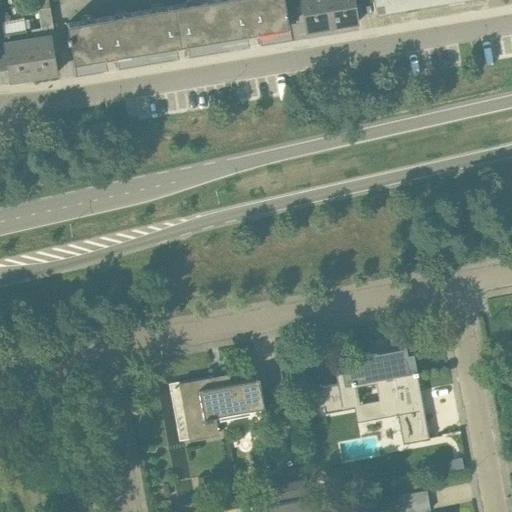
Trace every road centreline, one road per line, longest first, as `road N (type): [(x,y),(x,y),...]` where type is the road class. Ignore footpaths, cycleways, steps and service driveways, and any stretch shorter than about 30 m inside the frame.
road 1 (secondary): [(0,277),(511,151)]
road 2 (secondary): [(511,101),(0,221)]
road 3 (residential): [(0,103),(81,100),(511,27)]
road 4 (residential): [(100,350),(451,280)]
road 5 (residential): [(495,511),(451,280)]
road 6 (residential): [(130,511),(100,350)]
